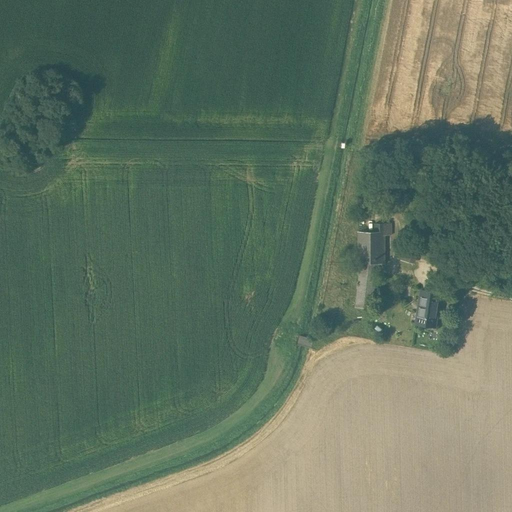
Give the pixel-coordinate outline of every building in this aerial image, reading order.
[(384,224),(374,224),(374,232),(384,232),(384,224)] [(374,232),(358,232),(358,263),(377,263),(384,263),(384,236),(384,232),(374,232)] [(418,249),(406,246),(402,261),(414,264),(418,249)] [(377,263),(360,263),(355,308),(371,309),(377,263)] [(396,285),(385,283),(383,299),(394,301),(396,285)] [(406,286),(396,285),(394,301),(404,302),(406,286)] [(439,293),(421,290),(416,324),(434,327),(439,293)]
